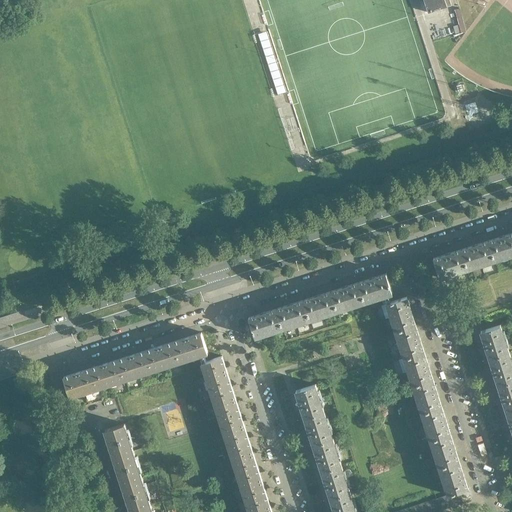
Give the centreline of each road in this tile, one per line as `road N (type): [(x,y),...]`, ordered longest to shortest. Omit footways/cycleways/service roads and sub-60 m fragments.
road 1 (secondary): [(511,175),(217,270)]
road 2 (secondary): [(221,284),(511,191)]
road 3 (residential): [(409,252),(495,511)]
road 4 (residential): [(297,511),(229,309)]
road 5 (residential): [(229,309),(409,252)]
road 6 (secondary): [(217,270),(59,320)]
road 7 (residential): [(71,358),(229,309)]
road 8 (secondary): [(63,333),(221,284)]
road 9 (residential): [(111,511),(77,407),(117,393)]
